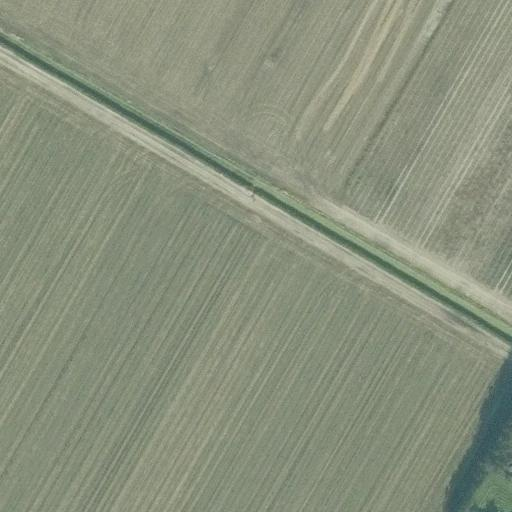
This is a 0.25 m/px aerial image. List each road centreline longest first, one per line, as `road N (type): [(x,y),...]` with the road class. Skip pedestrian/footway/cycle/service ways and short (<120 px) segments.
road 1 (track): [(511,354),(0,52)]
road 2 (track): [(0,16),(511,313)]
